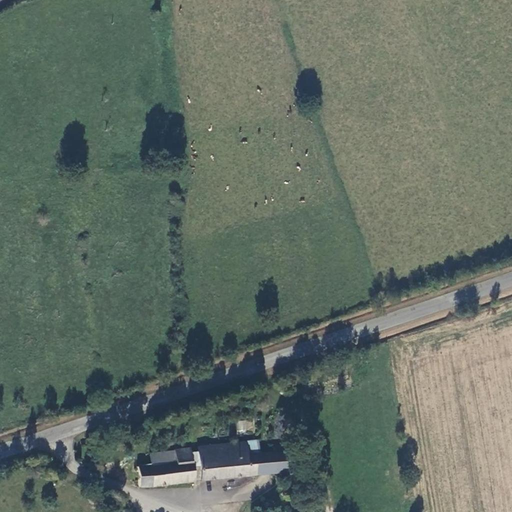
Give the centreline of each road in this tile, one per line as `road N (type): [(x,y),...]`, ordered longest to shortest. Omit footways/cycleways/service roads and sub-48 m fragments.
road 1 (tertiary): [(511,279),(0,450)]
road 2 (unknown): [(43,436),(71,461),(149,501)]
